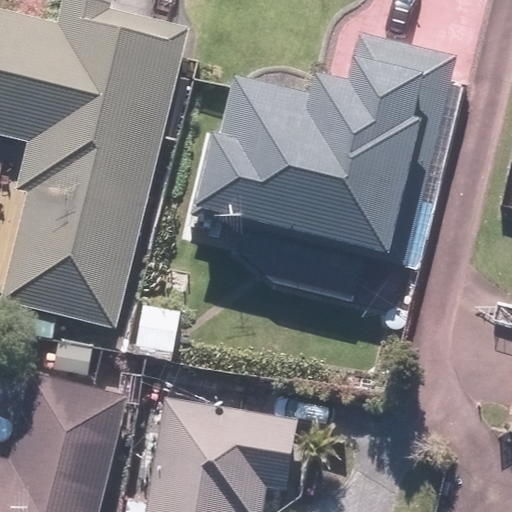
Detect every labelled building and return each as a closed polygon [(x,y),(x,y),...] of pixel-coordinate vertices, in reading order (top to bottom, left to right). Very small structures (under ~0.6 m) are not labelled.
[(24,180),(37,183),(9,297),(117,324),(186,43),(78,17),(73,36),(5,19),(0,39),(0,131),(33,139),(24,180)] [(449,54),(365,33),(353,79),(325,73),(318,100),(237,80),(206,204),(400,252),(449,54)] [(147,298),(137,346),(176,354),(186,307),(147,298)] [(31,373),(12,459),(0,456),(0,511),(99,511),(126,394),(31,373)] [(166,396),(150,511),(268,511),(273,484),(293,487),(303,415),(166,396)]
